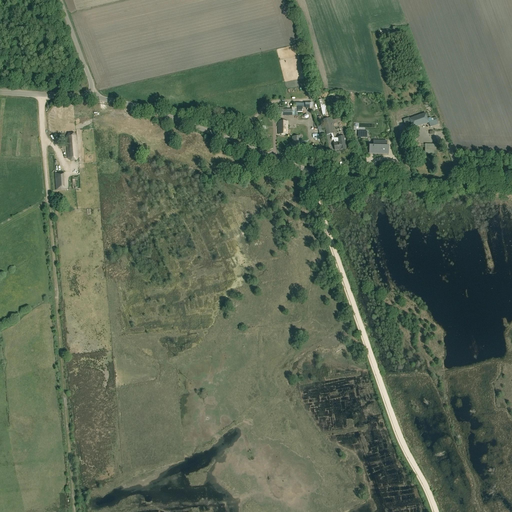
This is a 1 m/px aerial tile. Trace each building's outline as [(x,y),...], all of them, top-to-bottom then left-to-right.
[(411,117),(425,112),(423,105),(411,108),(412,111),(414,111),(415,113),(410,114),(411,117)] [(429,123),(429,122),(425,113),(409,119),(413,128),(429,123)] [(334,138),(332,133),(333,133),(330,118),(323,119),(327,134),(331,133),(333,138),(332,138),(332,140),(334,140),(335,142),(334,143),(335,150),(340,149),(347,148),(345,140),(345,139),(344,136),(338,137),(338,138),(334,138)] [(288,134),(288,121),(278,121),(278,134),(288,134)] [(70,161),(77,161),(79,157),(77,136),(74,133),(68,133),(65,137),(67,158),(70,161)] [(369,145),(369,153),(373,153),(373,148),(389,149),(389,146),(387,146),(387,141),(373,140),(373,145),(369,145)] [(437,152),(438,145),(425,144),(425,155),(434,155),(435,152),(437,152)] [(56,190),(65,190),(64,172),(55,173),(56,190)]
